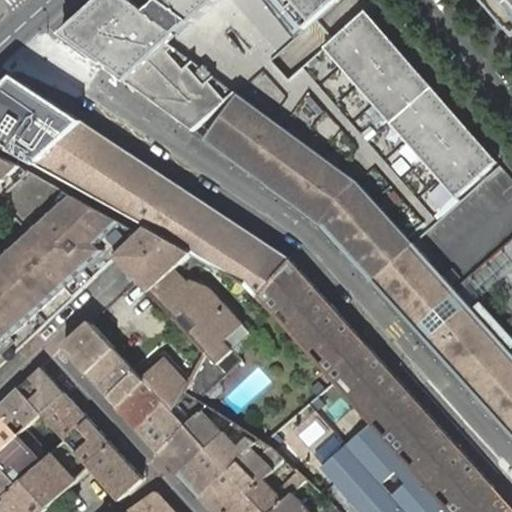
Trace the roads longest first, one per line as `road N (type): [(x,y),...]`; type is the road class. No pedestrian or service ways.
road 1 (residential): [(15,31),(35,54),(316,246),(511,466)]
road 2 (residential): [(44,347),(196,511)]
road 3 (residential): [(377,0),(511,154)]
